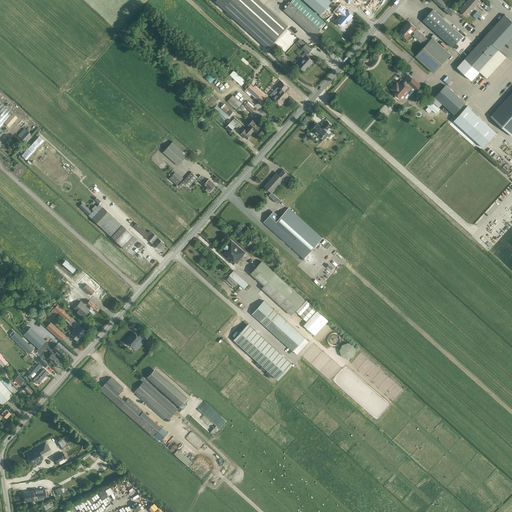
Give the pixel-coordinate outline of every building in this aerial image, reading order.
[(267,48),(288,26),(258,0),(216,0),(215,1),(267,48)] [(326,24),(299,0),(292,0),(284,10),(314,37),(321,30),(326,24)] [(303,0),(320,15),(331,2),(328,0),(303,0)] [(441,0),(433,0),(450,16),(455,11),(441,0)] [(467,0),(459,9),(467,16),(480,1),(478,0),(467,0)] [(352,16),(341,7),(338,11),(342,14),(340,18),(346,23),(352,16)] [(453,47),(463,36),(433,9),(423,20),(453,47)] [(511,21),(505,15),(480,42),(465,58),(487,78),(507,57),(500,50),(511,37),(511,21)] [(416,27),(409,21),(400,32),(406,38),(413,31),(415,33),(413,35),(425,46),(429,40),(415,28),(416,27)] [(429,40),(425,46),(415,56),(434,73),(451,54),(432,37),(429,40)] [(313,61),(307,56),(312,50),(302,41),(299,45),(302,48),(305,52),(301,56),(304,59),(299,65),(305,71),(313,61)] [(465,58),(457,67),(472,81),(480,72),(465,58)] [(242,85),(245,80),(236,72),(232,76),(242,85)] [(409,84),(407,85),(402,81),(399,84),(397,82),(390,89),(393,91),(392,92),(400,99),(410,88),(409,87),(411,86),(416,90),(421,85),(413,77),(407,83),(409,84)] [(281,89),(274,97),(281,104),(282,103),(282,104),(284,102),(284,101),(289,95),(285,91),(288,87),(282,82),(278,86),(281,89)] [(261,103),(266,97),(251,84),(246,90),(261,103)] [(454,115),(465,103),(446,85),(435,97),(454,115)] [(511,92),(511,93),(490,116),(511,135),(511,92)] [(211,108),(225,120),(233,111),(226,104),(224,105),(223,104),(221,106),(223,107),(221,109),(217,105),(216,103),(218,100),(214,95),(213,96),(212,95),(213,95),(211,93),(203,102),(210,109),(211,108)] [(242,104),(233,96),(227,101),(237,110),(242,104)] [(0,129),(0,126),(4,122),(9,127),(17,118),(12,113),(13,113),(0,101),(0,136),(3,133),(0,129)] [(255,109),(248,102),(244,106),(252,113),(255,109)] [(437,110),(429,103),(427,106),(435,113),(437,110)] [(467,106),(453,121),(483,148),(497,133),(467,106)] [(199,119),(211,130),(214,127),(201,116),(199,119)] [(234,118),(230,122),(226,127),(231,131),(235,127),(234,126),(238,121),(234,118)] [(253,119),(248,125),(249,126),(245,130),(245,129),(241,134),(247,139),(251,135),(251,134),(254,130),(256,132),(261,126),(253,119)] [(317,124),(312,130),(321,139),(327,132),(325,131),(326,130),(327,130),(332,125),(328,121),(323,127),(324,127),(323,129),(317,124)] [(17,135),(24,141),(30,134),(23,128),(17,135)] [(44,140),(39,136),(21,155),(26,159),(44,140)] [(163,152),(178,166),(188,155),(173,141),(163,152)] [(264,186),(272,193),(282,182),(283,183),(290,176),(283,170),(278,175),(276,173),(264,186)] [(169,178),(177,185),(183,178),(176,171),(169,178)] [(189,186),(197,177),(191,172),(183,181),(189,186)] [(204,184),(208,187),(206,189),(206,190),(208,191),(209,191),(210,190),(211,190),(215,185),(209,179),(204,184)] [(137,239),(103,207),(99,204),(97,206),(95,205),(92,209),(93,210),(88,215),(126,250),(137,239)] [(289,208),(280,217),(274,211),(263,222),(304,259),(322,238),(289,208)] [(133,226),(147,239),(151,242),(150,242),(153,244),(152,245),(154,247),(155,246),(158,248),(163,243),(152,233),(138,221),(136,224),(133,226)] [(237,263),(245,254),(231,240),(220,253),(233,265),(236,262),(237,263)] [(261,261),(254,254),(250,258),(258,265),(261,261)] [(280,305),(292,315),(305,300),(294,290),(275,273),(262,261),(251,273),(264,285),(262,288),(280,305)] [(229,276),(237,282),(245,289),(249,284),(234,271),(229,276)] [(86,275),(78,284),(83,289),(90,295),(98,286),(86,275)] [(74,308),(72,310),(74,311),(75,310),(83,317),(88,310),(93,314),(98,308),(89,300),(87,302),(83,298),(74,308)] [(71,331),(72,331),(72,332),(70,335),(76,341),(85,331),(78,325),(79,324),(72,318),(73,317),(58,304),(57,304),(55,302),(52,307),(53,308),(49,313),(53,317),(57,313),(69,324),(69,325),(72,327),(73,327),(74,328),(71,331)] [(265,302),(253,315),(268,327),(279,314),(265,302)] [(308,302),(298,313),(307,322),(304,326),(315,335),(328,320),(317,310),(317,309),(308,302)] [(279,314),(268,327),(297,354),(309,342),(279,314)] [(61,340),(65,335),(50,322),(46,327),(61,340)] [(248,324),(234,340),(278,380),(293,364),(248,324)] [(38,348),(36,350),(41,355),(46,348),(48,346),(49,345),(30,327),(23,334),(38,348)] [(138,336),(133,332),(126,341),(132,347),(140,338),(143,341),(148,336),(143,331),(138,336)] [(29,354),(32,350),(19,337),(20,336),(15,332),(10,337),(29,354)] [(354,350),(354,348),(354,347),(353,345),(353,344),(352,343),(350,341),(349,341),(347,340),(346,340),(344,340),(343,341),(341,341),(340,343),(339,344),(338,345),(337,347),(337,348),(337,350),(338,352),(339,353),(340,354),(341,355),(343,356),(344,357),(345,357),(347,357),(349,356),(350,355),(351,354),(353,353),(353,352),(354,350)] [(56,352),(62,357),(66,353),(57,344),(53,349),(48,346),(46,348),(50,352),(54,355),(56,352)] [(246,351),(243,354),(259,368),(262,365),(246,351)] [(9,365),(10,364),(8,362),(9,362),(1,353),(1,354),(0,352),(0,363),(3,367),(7,363),(9,365)] [(46,359),(55,366),(59,361),(51,354),(46,359)] [(37,361),(44,367),(47,364),(40,358),(37,361)] [(40,366),(37,370),(39,371),(35,376),(34,375),(31,379),(36,383),(39,380),(40,381),(48,372),(42,368),(40,366)] [(153,370),(147,377),(180,406),(186,399),(153,370)] [(26,382),(19,375),(14,379),(18,383),(17,385),(18,386),(19,385),(28,394),(32,391),(25,384),(26,382)] [(99,389),(114,402),(153,437),(161,428),(128,398),(125,401),(118,395),(123,389),(111,377),(99,389)] [(12,394),(0,380),(0,402),(1,404),(12,394)] [(167,421),(177,410),(144,380),(134,392),(167,421)] [(6,418),(10,413),(5,409),(3,411),(1,408),(0,408),(0,411),(1,413),(0,414),(0,419),(3,415),(6,418)] [(38,450),(34,453),(33,452),(28,455),(30,458),(29,458),(29,459),(30,461),(31,462),(32,461),(32,462),(35,460),(36,462),(37,462),(39,461),(39,460),(43,458),(41,455),(50,450),(46,443),(37,448),(38,450)] [(179,449),(175,454),(187,465),(191,460),(179,449)] [(92,454),(96,458),(100,454),(96,450),(92,454)] [(54,458),(57,463),(66,458),(63,453),(54,458)] [(54,490),(58,495),(63,492),(60,487),(54,490)] [(25,501),(46,498),(45,489),(24,492),(25,501)] [(46,509),(54,505),(52,501),(44,505),(46,509)] [(150,505),(151,507),(149,508),(152,511),(158,508),(154,502),(150,505)]
